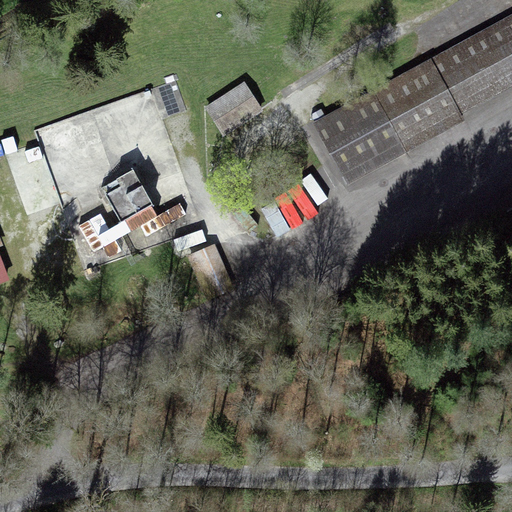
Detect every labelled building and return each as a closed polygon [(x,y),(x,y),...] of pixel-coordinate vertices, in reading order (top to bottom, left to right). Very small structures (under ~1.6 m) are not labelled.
[(347,182),(462,119),(458,113),(511,83),(511,17),(316,124),(347,182)] [(244,84),(207,108),(224,133),(261,109),(244,84)] [(45,159),(14,171),(30,210),(61,198),(45,159)] [(267,180),(277,224),(328,213),(319,169),(267,180)] [(134,170),(101,188),(121,223),(153,205),(134,170)] [(210,248),(191,256),(209,298),(228,290),(210,248)]
